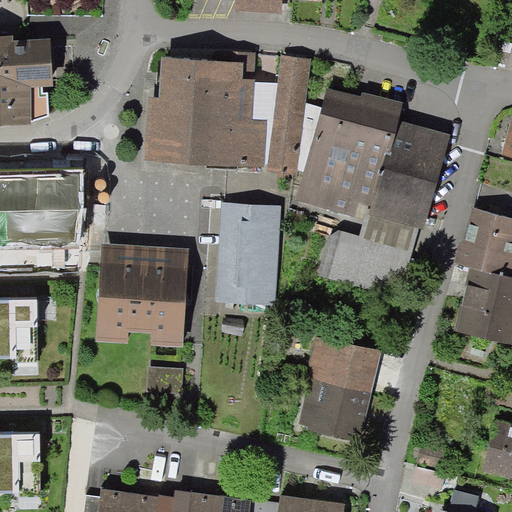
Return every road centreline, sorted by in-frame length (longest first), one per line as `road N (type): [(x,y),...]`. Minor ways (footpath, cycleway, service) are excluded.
road 1 (residential): [(484,86),(384,484)]
road 2 (residential): [(132,31),(301,36),(484,86)]
road 3 (residential): [(384,484),(82,412)]
road 4 (residential): [(132,31),(101,100),(72,124),(0,140)]
